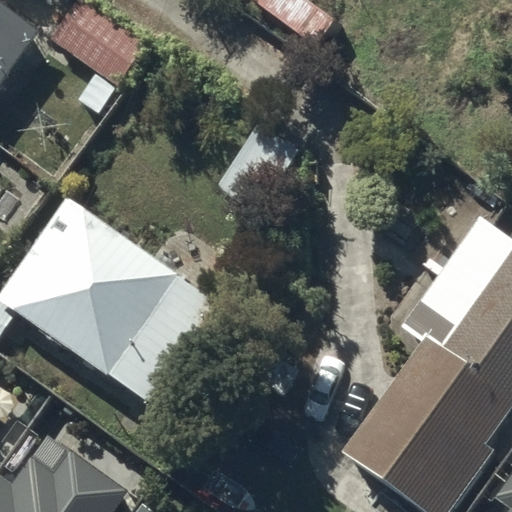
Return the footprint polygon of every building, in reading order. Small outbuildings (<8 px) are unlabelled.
[(82,14),(53,54),(120,104),(149,64),(82,14)] [(0,105),(36,54),(0,28),(0,105)] [(258,140),(230,182),(232,184),(220,203),(260,230),(301,168),(258,140)] [(421,262),(452,283),(407,348),(428,363),(350,475),(402,511),(462,511),(492,470),(487,466),(511,431),(511,264),(481,242),(501,212),(471,190),(421,262)] [(0,351),(15,331),(112,402),(116,397),(148,421),(217,329),(70,220),(2,311),(0,309),(0,351)] [(0,511),(125,511),(127,510),(73,470),(60,489),(37,473),(15,503),(0,491),(0,511)] [(511,511),(511,498),(502,511),(511,511)]
